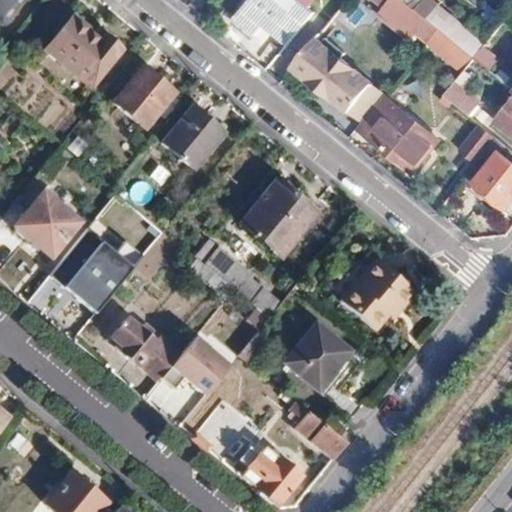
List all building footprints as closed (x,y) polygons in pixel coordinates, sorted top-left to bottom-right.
[(0,0),(0,19),(14,0),(0,0)] [(259,0),(234,0),(221,15),(245,37),(259,21),(286,43),(303,22),(275,0),(267,0),(264,4),(259,0)] [(418,12),(402,0),(370,0),(424,42),(437,27),(418,12)] [(459,23),(430,0),(427,0),(418,12),(437,27),(448,37),(459,23)] [(68,19),(43,51),(90,87),(118,50),(99,35),(95,40),(68,19)] [(437,27),(424,42),(461,72),(472,57),(448,37),(437,27)] [(315,39),(292,69),(360,122),(381,96),(383,94),(315,39)] [(494,70),(499,55),(480,48),(474,63),(494,70)] [(142,68),(113,104),(143,129),(173,94),(142,68)] [(480,101),(455,79),(443,94),(468,115),(480,101)] [(435,141),(381,96),(360,122),(356,126),(410,171),(435,141)] [(191,107),(161,143),(192,169),(222,133),(191,107)] [(511,108),(502,119),(511,128),(511,108)] [(481,125),(453,157),(468,170),(495,137),(481,125)] [(29,209),(14,227),(33,242),(35,239),(52,254),(78,222),(42,193),(71,157),(59,147),(17,198),(29,209)] [(511,163),(498,152),(474,181),(505,206),(511,197),(511,163)] [(273,181),(239,223),(278,255),(312,214),(273,181)] [(114,252),(86,229),(48,276),(94,314),(143,254),(124,240),(114,252)] [(209,241),(197,258),(233,288),(269,317),(280,303),(248,277),(251,273),(209,241)] [(414,294),(373,260),(339,300),(375,330),(388,314),(393,318),(414,294)] [(172,363),(125,321),(110,337),(121,347),(118,350),(156,382),(158,379),(172,363)] [(312,327),(280,365),(312,392),(344,354),(312,327)] [(228,367),(193,337),(172,363),(158,379),(171,390),(181,378),(203,397),(228,367)] [(319,423),(296,404),(286,415),(291,419),(296,413),(303,419),(294,429),(330,458),(343,442),(319,423)] [(299,476),(262,446),(256,454),(246,447),(236,460),(245,468),(238,476),(274,506),(299,476)] [(99,511),(106,505),(70,476),(46,506),(52,511),(99,511)]
